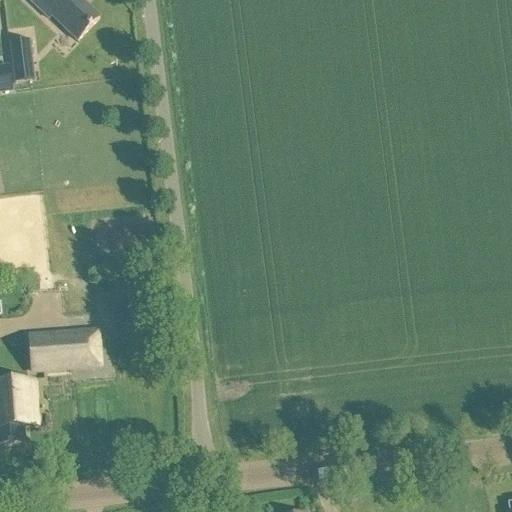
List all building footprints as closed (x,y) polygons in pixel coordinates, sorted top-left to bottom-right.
[(85,0),(26,0),(50,22),(52,19),(78,45),(99,23),(81,6),(86,1),(85,0)] [(30,43),(8,46),(12,75),(33,72),(30,43)] [(0,69),(0,96),(13,95),(9,69),(0,69)] [(114,325),(135,324),(133,285),(112,286),(114,325)] [(29,336),(32,370),(98,365),(95,331),(29,336)] [(25,428),(39,427),(35,379),(0,381),(0,445),(26,444),(25,428)]
